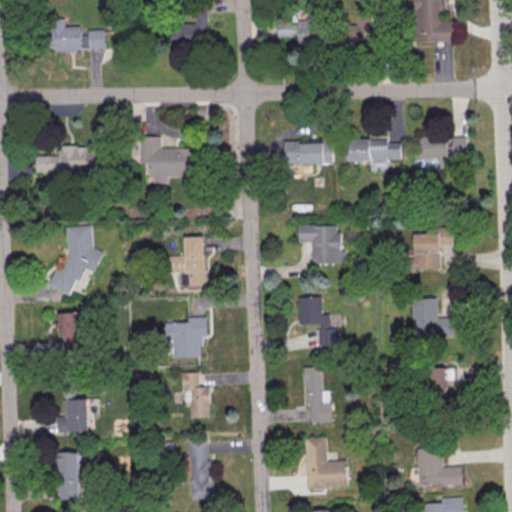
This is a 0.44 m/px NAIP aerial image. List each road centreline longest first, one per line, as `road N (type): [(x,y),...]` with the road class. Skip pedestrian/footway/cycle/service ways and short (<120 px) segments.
road 1 (residential): [(261,511),(241,0)]
road 2 (residential): [(511,89),(0,98)]
road 3 (residential): [(511,430),(498,0)]
road 4 (residential): [(14,511),(0,170)]
